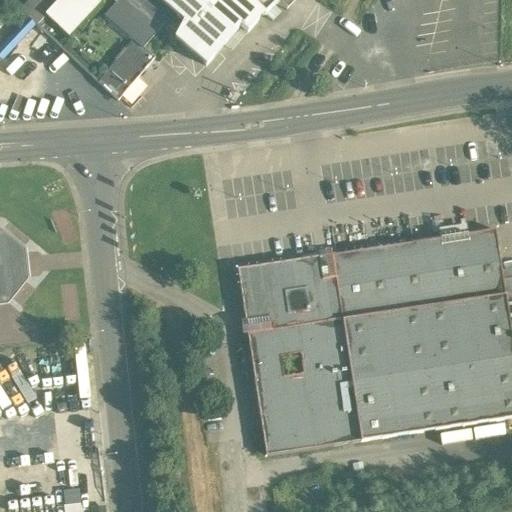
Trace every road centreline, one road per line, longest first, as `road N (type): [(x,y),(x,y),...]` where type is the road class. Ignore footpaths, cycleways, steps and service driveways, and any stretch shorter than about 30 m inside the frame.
road 1 (residential): [(511,83),(91,142)]
road 2 (unclassified): [(129,511),(91,142)]
